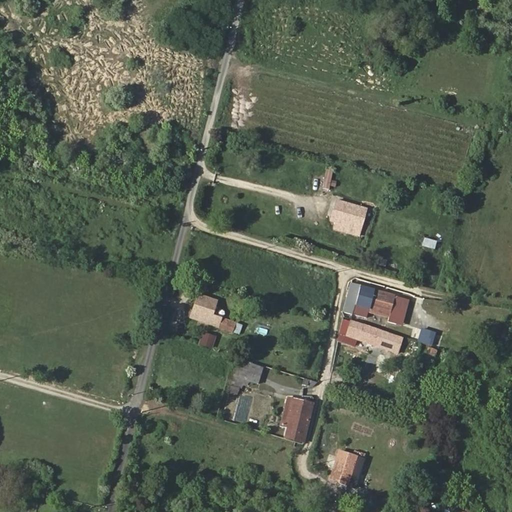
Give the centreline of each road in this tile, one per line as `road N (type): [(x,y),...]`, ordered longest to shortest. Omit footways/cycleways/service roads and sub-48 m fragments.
road 1 (track): [(511,303),(345,271),(187,221)]
road 2 (track): [(309,453),(345,271)]
road 3 (unknown): [(199,171),(326,207)]
